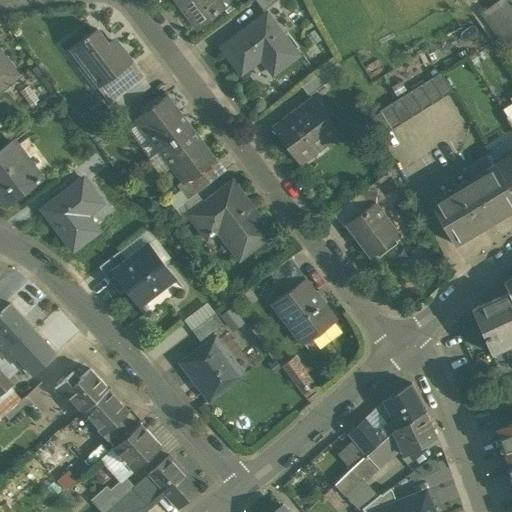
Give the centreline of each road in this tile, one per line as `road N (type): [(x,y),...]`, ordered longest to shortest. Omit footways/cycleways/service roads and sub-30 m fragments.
road 1 (residential): [(403,342),(132,0)]
road 2 (residential): [(244,485),(57,278),(0,237)]
road 3 (residential): [(244,485),(403,342)]
road 4 (residential): [(403,342),(439,390),(482,511)]
road 5 (residential): [(403,342),(511,253)]
